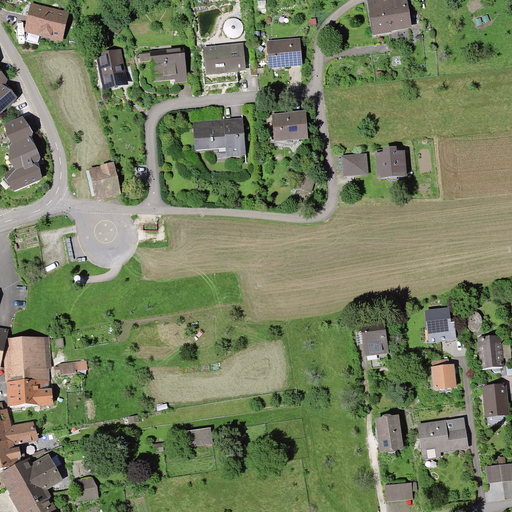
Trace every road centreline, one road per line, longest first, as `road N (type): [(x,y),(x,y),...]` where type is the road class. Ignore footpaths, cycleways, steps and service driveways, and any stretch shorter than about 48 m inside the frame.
road 1 (residential): [(155,210),(294,218),(325,212),(332,188),(318,90)]
road 2 (residential): [(318,90),(159,108),(149,126),(155,210)]
road 3 (unclassified): [(0,33),(55,142),(61,171),(53,197)]
